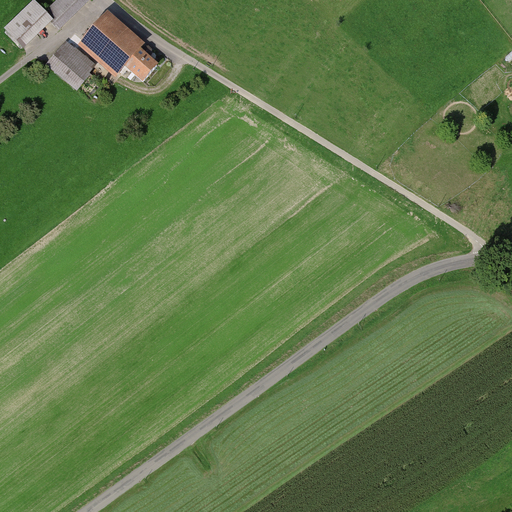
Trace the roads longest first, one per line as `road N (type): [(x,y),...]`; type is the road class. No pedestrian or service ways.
road 1 (unclassified): [(89,511),(389,294),(433,270),(511,255)]
road 2 (track): [(0,83),(102,0)]
